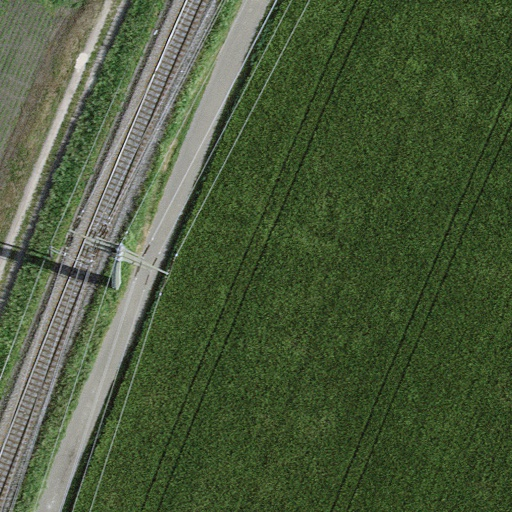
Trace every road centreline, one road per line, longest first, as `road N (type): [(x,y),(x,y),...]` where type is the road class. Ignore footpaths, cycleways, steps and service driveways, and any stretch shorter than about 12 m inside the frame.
road 1 (track): [(47,511),(161,214),(259,0)]
road 2 (track): [(0,343),(127,0)]
